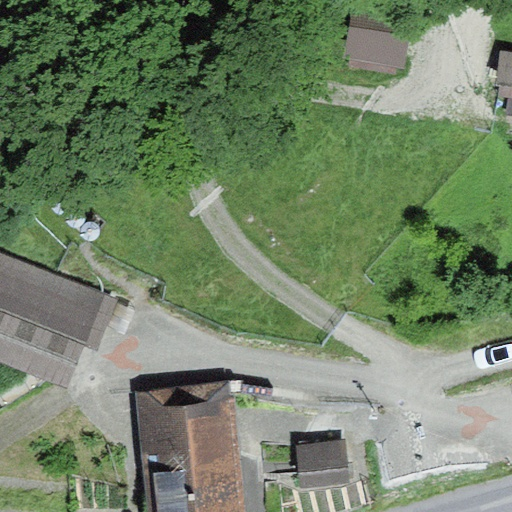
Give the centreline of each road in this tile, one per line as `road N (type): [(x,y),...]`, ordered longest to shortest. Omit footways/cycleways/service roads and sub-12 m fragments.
road 1 (track): [(511,357),(410,370),(295,296),(232,239),(205,190),(189,134),(209,101),(251,91),(401,98)]
road 2 (track): [(123,353),(206,352),(402,386),(434,407),(511,417)]
road 3 (track): [(488,0),(456,71),(433,91),(401,98)]
